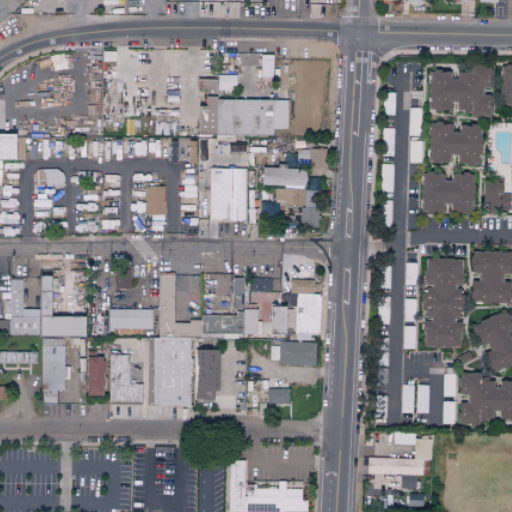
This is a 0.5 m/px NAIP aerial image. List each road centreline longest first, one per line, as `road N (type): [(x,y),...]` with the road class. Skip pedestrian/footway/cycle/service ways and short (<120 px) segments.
road 1 (secondary): [(0,61),(51,40),(126,29),(511,35)]
road 2 (tertiary): [(331,511),(357,0)]
road 3 (residential): [(0,249),(344,251)]
road 4 (residential): [(0,430),(335,436)]
